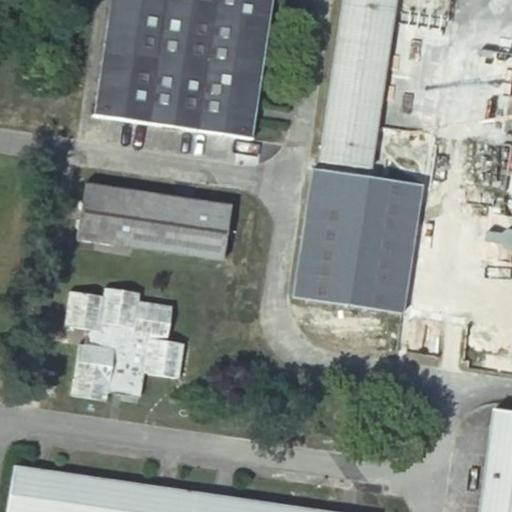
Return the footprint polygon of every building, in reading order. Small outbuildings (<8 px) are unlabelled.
[(269,0),(106,0),(91,115),(249,139),(269,0)] [(390,0),(342,0),(318,160),(366,167),(390,0)] [(364,180),(317,173),(313,204),(359,211),(364,180)] [(228,205),(82,186),(74,238),(220,259),(228,205)] [(336,219),(309,215),(301,270),(327,274),(336,219)] [(98,297),(66,293),(61,328),(81,331),(80,346),(75,345),(68,398),(104,403),(105,394),(137,400),(140,375),(176,380),(181,345),(163,342),(168,307),(135,302),(135,294),(99,289),(98,297)] [(511,511),(511,413),(501,412),(486,511),(511,511)] [(318,511),(13,467),(6,511),(318,511)]
